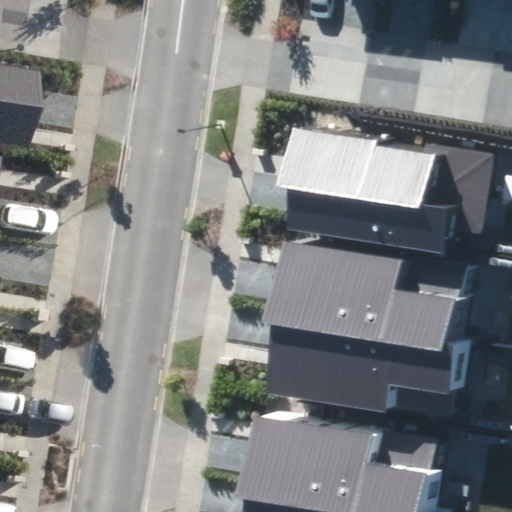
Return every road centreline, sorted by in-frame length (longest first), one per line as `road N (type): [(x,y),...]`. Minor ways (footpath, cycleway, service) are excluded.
road 1 (residential): [(105,511),(175,45)]
road 2 (residential): [(175,45),(511,98)]
road 3 (residential): [(0,17),(175,45)]
